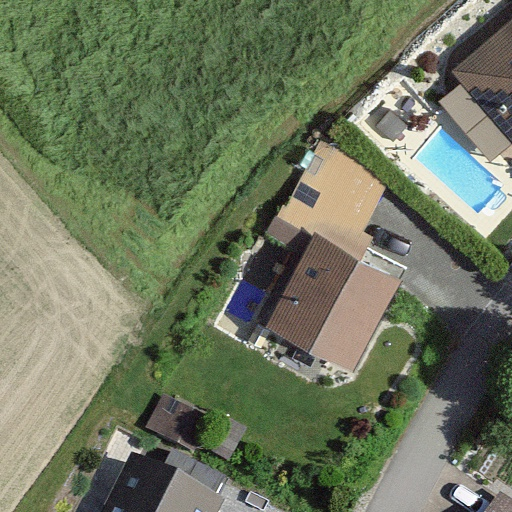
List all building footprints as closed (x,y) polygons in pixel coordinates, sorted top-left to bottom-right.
[(511,7),(444,60),(511,146),(511,7)] [(402,276),(313,231),(263,329),(352,374),(402,276)] [(173,445),(164,464),(214,488),(223,468),(173,445)] [(219,511),(222,507),(139,464),(114,511),(219,511)] [(511,511),(511,508),(501,503),(495,511),(511,511)]
